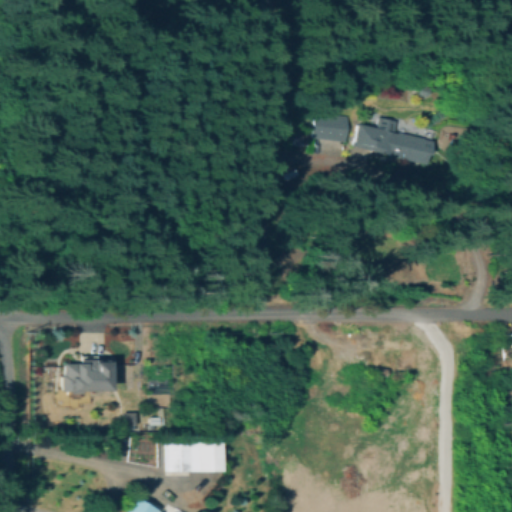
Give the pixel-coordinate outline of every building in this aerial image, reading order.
[(345,115),(342,141),(309,137),(313,111),(345,115)] [(394,121),(391,132),(429,141),(426,156),(423,155),(421,163),(348,145),(353,124),(373,128),(376,117),(394,121)] [(305,134),(303,145),(287,143),(289,131),(305,134)] [(336,355),(337,349),(350,351),(349,357),(370,360),(369,367),(332,361),(334,354),(336,355)] [(105,389),(65,390),(65,359),(104,358),(105,389)] [(374,375),(375,368),(385,369),(384,377),(374,375)] [(185,441),(216,442),(216,471),(163,471),(164,449),(164,438),(185,438),(185,441)] [(121,511),(130,498),(152,511),(151,511),(121,511)]
